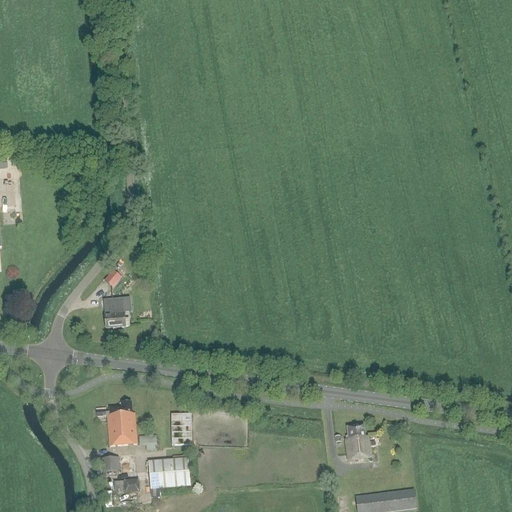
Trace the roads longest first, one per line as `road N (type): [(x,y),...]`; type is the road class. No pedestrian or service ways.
road 1 (tertiary): [(53,355),(511,418)]
road 2 (unclassified): [(53,355),(63,309),(115,242),(130,191),(110,0)]
road 3 (unclassified): [(92,511),(85,463),(50,402),(53,355)]
